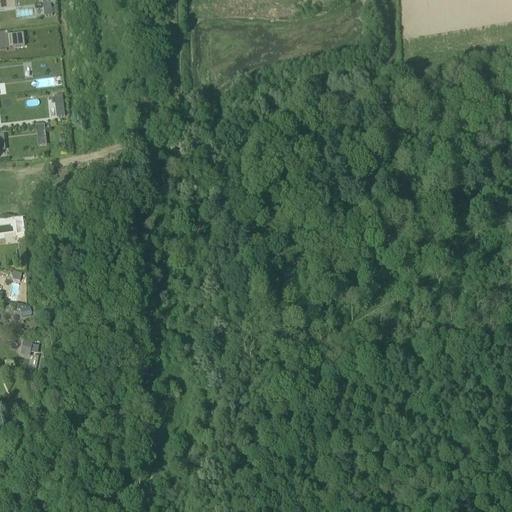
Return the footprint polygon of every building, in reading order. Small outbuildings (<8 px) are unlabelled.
[(51,5),(50,0),(42,0),(44,9),(51,8),(51,5)] [(25,46),(23,34),(7,36),(9,48),(25,46)] [(64,109),(63,96),(55,97),(56,110),(64,109)] [(15,219),(17,230),(25,229),(24,218),(15,219)] [(23,318),(32,315),(29,307),(26,308),(14,305),(13,310),(20,311),(23,318)] [(24,340),(21,355),(31,357),(34,342),(24,340)]
